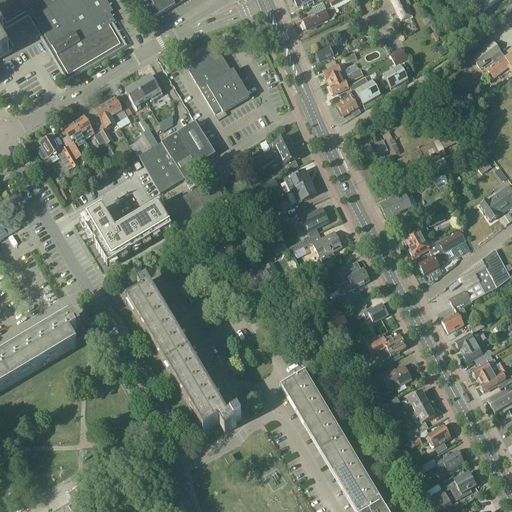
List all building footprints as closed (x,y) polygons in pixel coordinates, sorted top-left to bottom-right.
[(0,0),(0,59),(10,54),(9,53),(12,52),(13,48),(8,40),(9,40),(4,32),(6,26),(25,14),(31,16),(51,49),(56,46),(61,54),(56,57),(68,77),(120,46),(117,42),(118,41),(109,27),(115,23),(110,14),(113,13),(105,0),(0,0)] [(170,0),(141,0),(139,2),(151,22),(175,8),(170,0)] [(330,0),(328,1),(332,8),(333,8),(347,0),(330,0)] [(390,0),(401,21),(411,16),(406,7),(409,5),(406,0),(390,0)] [(486,0),(474,0),(484,12),(491,7),(486,0)] [(303,24),(301,25),(304,31),(306,30),(307,32),(329,22),(329,21),(335,19),(332,12),(334,11),(333,8),(324,13),(324,12),(302,23),(303,24)] [(336,47),(339,46),(339,47),(348,43),(350,42),(347,34),(344,36),(335,40),(333,41),(336,47)] [(494,43),(472,60),(479,69),(491,60),(495,65),(488,71),(494,78),(508,67),(511,72),(511,52),(511,53),(505,58),(494,43)] [(338,57),(337,54),(334,47),(329,50),(328,49),(321,51),(321,52),(315,55),(319,64),(325,61),(332,58),(333,59),(338,57)] [(441,57),(447,53),(444,48),(438,52),(441,57)] [(395,68),(404,63),(408,61),(402,49),(389,57),(395,68)] [(343,60),(346,66),(359,60),(356,54),(343,60)] [(220,55),(189,73),(215,117),(216,116),(222,113),(224,111),(246,98),(231,74),(220,55)] [(410,84),(399,66),(391,71),(401,89),(410,84)] [(338,67),(323,74),(328,85),(350,75),(348,70),(340,73),(338,67)] [(350,75),(328,85),(333,97),(348,90),(345,83),(352,80),(352,82),(363,77),(360,70),(350,75)] [(392,94),(401,89),(391,71),(382,76),(392,94)] [(151,76),(135,85),(145,102),(151,98),(153,102),(163,96),(151,76)] [(351,93),(367,84),(364,79),(348,88),(351,93)] [(383,101),(372,82),(363,86),(374,106),(383,101)] [(145,102),(135,85),(124,92),(137,112),(141,109),(139,106),(145,102)] [(365,111),(374,106),(363,86),(354,92),(365,111)] [(360,114),(349,94),(343,98),(345,103),(337,107),(337,108),(335,109),(338,114),(340,113),(341,115),(340,116),(342,119),(343,118),(343,119),(352,114),(354,118),(360,114)] [(126,118),(123,113),(115,99),(110,102),(110,100),(105,103),(106,104),(105,105),(113,119),(116,124),(126,118)] [(98,107),(99,109),(94,111),(106,131),(100,134),(106,145),(113,142),(106,130),(116,124),(113,119),(105,105),(103,106),(102,105),(98,107)] [(222,113),(216,116),(218,120),(219,122),(227,117),(226,115),(225,113),(224,111),(222,113)] [(95,135),(92,130),(84,117),(79,120),(79,119),(74,122),(74,123),(83,137),(88,134),(90,138),(95,135)] [(170,120),(162,124),(165,130),(173,125),(170,120)] [(86,144),(84,142),(82,137),(83,137),(74,123),(72,124),(72,123),(68,125),(68,126),(63,129),(68,138),(63,141),(67,147),(75,159),(75,161),(81,158),(75,147),(77,145),(77,146),(79,148),(86,144)] [(152,151),(139,159),(160,196),(184,181),(182,177),(197,167),(215,156),(195,125),(168,141),(161,145),(159,147),(152,151)] [(149,132),(143,136),(152,151),(159,147),(159,146),(149,132)] [(420,152),(409,157),(398,162),(402,171),(437,155),(439,159),(446,156),(444,150),(458,144),(454,133),(441,139),(440,136),(427,141),(429,146),(419,150),(420,152)] [(100,134),(94,138),(99,147),(105,143),(100,134)] [(142,148),(134,153),(136,158),(137,159),(138,160),(139,159),(152,151),(143,136),(137,139),(139,142),(142,148)] [(37,151),(36,151),(47,168),(53,164),(53,163),(50,158),(55,155),(59,161),(60,160),(66,169),(67,172),(73,169),(77,166),(67,148),(61,152),(52,137),(41,144),(43,148),(37,151)] [(278,155),(293,149),(291,144),(292,144),(289,138),(288,139),(287,138),(267,147),(270,152),(255,159),(258,165),(260,164),(278,155)] [(382,163),(387,160),(399,155),(393,141),(386,144),(390,154),(380,158),(382,163)] [(383,142),(375,146),(374,144),(369,147),(369,146),(355,152),(360,164),(374,158),(380,155),(380,156),(388,153),(383,142)] [(295,154),(293,149),(278,155),(260,164),(263,168),(281,160),(284,167),(283,168),(286,174),(298,168),(295,162),(298,160),(297,159),(299,159),(297,153),(295,154)] [(234,160),(240,170),(244,174),(250,170),(240,156),(234,160)] [(240,170),(234,160),(232,162),(231,161),(218,170),(225,180),(240,170)] [(482,176),(491,169),(485,160),(475,167),(482,176)] [(142,169),(138,164),(138,163),(133,166),(137,172),(142,169)] [(429,177),(425,168),(424,168),(414,172),(418,182),(429,177)] [(98,182),(106,178),(103,172),(95,177),(98,182)] [(296,191),(310,185),(304,173),(291,180),(296,191)] [(417,184),(414,176),(406,179),(406,178),(391,184),(395,194),(417,184)] [(259,196),(278,188),(274,181),(256,189),(259,196)] [(214,183),(184,199),(193,216),(205,210),(206,212),(213,208),(212,206),(223,200),(214,183)] [(310,185),(296,191),(291,193),(297,205),(302,203),(315,197),(310,185)] [(511,190),(509,186),(480,206),(491,222),(511,207),(511,190)] [(416,206),(412,198),(408,188),(392,196),(394,200),(379,206),(386,220),(406,211),(411,208),(414,206),(416,206)] [(270,204),(265,207),(267,213),(270,219),(272,218),(274,224),(287,218),(284,211),(275,215),(273,210),(270,204)] [(102,209),(81,222),(108,267),(172,229),(159,207),(118,232),(115,226),(113,228),(102,209)] [(322,210),(309,216),(309,215),(300,220),(307,235),(329,224),(322,210)] [(511,222),(508,216),(500,221),(505,228),(511,222)] [(437,218),(427,222),(430,229),(440,224),(437,218)] [(278,233),(291,226),(288,219),(274,225),(278,233)] [(7,237),(19,230),(15,225),(11,228),(9,224),(2,228),(7,237)] [(408,248),(409,248),(424,240),(422,236),(426,234),(423,228),(404,238),(402,239),(404,241),(403,242),(406,247),(407,247),(408,248)] [(441,248),(430,254),(432,259),(419,266),(424,276),(428,273),(432,281),(438,278),(434,270),(445,264),(441,257),(444,255),(445,255),(466,244),(463,232),(439,245),(441,248)] [(320,261),(323,267),(335,260),(333,254),(342,250),(334,234),(312,244),(320,261)] [(292,255),(299,251),(310,246),(307,240),(289,249),(292,255)] [(428,251),(430,254),(441,248),(439,245),(439,244),(433,247),(430,240),(425,243),(424,240),(409,248),(408,248),(409,251),(408,252),(412,257),(413,259),(428,251)] [(285,252),(282,245),(277,247),(273,250),(276,256),(285,252)] [(469,301),(471,304),(497,290),(511,279),(495,251),(481,262),(485,270),(474,276),(479,284),(449,301),(454,310),(469,301)] [(287,264),(293,275),(299,272),(294,261),(287,264)] [(359,268),(357,264),(339,273),(343,282),(342,283),(348,294),(349,293),(369,282),(366,277),(367,275),(366,272),(363,272),(363,271),(362,271),(360,268),(359,268)] [(271,266),(266,269),(266,267),(252,275),(266,300),(272,296),(283,289),(275,277),(277,276),(271,266)] [(142,296),(126,305),(127,306),(127,305),(130,304),(206,433),(204,434),(203,434),(203,435),(219,426),(222,430),(225,435),(237,428),(235,425),(241,421),(237,414),(230,418),(221,403),(220,401),(218,402),(217,402),(216,403),(145,285),(147,283),(147,282),(137,288),(142,296)] [(341,297),(327,305),(332,314),(345,306),(341,297)] [(386,316),(387,314),(386,312),(384,312),(381,306),(372,311),(371,309),(367,312),(365,308),(367,308),(361,299),(351,304),(359,318),(363,315),(366,321),(370,319),(373,325),(387,318),(386,316)] [(457,315),(441,323),(448,336),(463,327),(459,319),(466,315),(463,310),(468,308),(472,306),(471,305),(469,302),(454,310),(457,315)] [(348,307),(343,310),(347,318),(353,315),(348,307)] [(0,390),(75,346),(76,348),(76,349),(77,350),(79,349),(78,348),(77,346),(76,344),(80,341),(86,338),(85,336),(82,331),(82,330),(74,317),(63,324),(64,326),(61,327),(31,345),(0,363),(0,390)] [(470,329),(473,335),(484,328),(481,323),(470,329)] [(511,326),(498,335),(500,338),(511,330),(511,326)] [(480,338),(482,343),(489,339),(486,334),(480,338)] [(381,337),(365,346),(371,358),(378,354),(383,363),(390,359),(391,358),(398,354),(405,351),(398,338),(391,342),(390,339),(387,341),(384,335),(381,337)] [(470,336),(455,345),(456,346),(455,348),(457,350),(459,350),(461,355),(476,346),(470,336)] [(476,346),(461,355),(464,359),(463,361),(465,364),(466,364),(467,365),(474,361),(476,366),(490,358),(491,353),(489,353),(487,354),(481,343),(476,346)] [(472,374),(473,375),(472,377),(474,379),(475,380),(478,384),(493,375),(506,368),(510,366),(508,362),(490,371),(487,366),(492,363),(490,358),(476,366),(479,370),(472,374)] [(407,390),(404,386),(411,382),(403,368),(391,374),(391,373),(381,378),(390,394),(396,390),(398,394),(407,390)] [(493,375),(478,384),(480,388),(480,390),(481,393),(483,393),(484,394),(497,387),(499,390),(511,382),(511,378),(506,382),(503,376),(509,373),(506,368),(493,375)] [(356,511),(386,511),(385,511),(384,511),(381,505),(379,506),(303,376),(305,375),(306,375),(305,374),(305,375),(280,389),(280,390),(283,388),(322,453),(356,511)] [(359,381),(358,382),(366,396),(377,389),(370,375),(359,381)] [(511,388),(488,403),(495,415),(507,408),(508,410),(511,407),(511,388)] [(412,407),(415,413),(428,406),(421,394),(402,404),(405,410),(406,411),(412,407)] [(401,405),(397,399),(374,412),(377,418),(401,405)] [(428,406),(410,415),(416,427),(415,428),(415,429),(405,435),(409,442),(417,437),(426,431),(429,430),(425,423),(434,418),(428,406)] [(438,456),(447,450),(443,444),(449,440),(449,439),(450,437),(448,434),(446,434),(443,429),(427,438),(434,449),(438,456)] [(421,444),(417,437),(409,442),(413,448),(414,448),(421,444)] [(439,457),(433,461),(418,469),(422,476),(437,467),(439,471),(443,477),(462,466),(461,465),(463,464),(462,461),(460,459),(459,459),(456,455),(442,463),(439,457)] [(224,460),(229,467),(235,463),(231,456),(225,459),(224,460)] [(450,486),(444,490),(444,491),(446,493),(450,491),(456,502),(471,494),(470,492),(475,489),(468,476),(454,484),(450,486)] [(442,492),(426,502),(431,511),(444,511),(452,508),(442,492)] [(69,499),(75,509),(82,505),(76,495),(69,499)]
